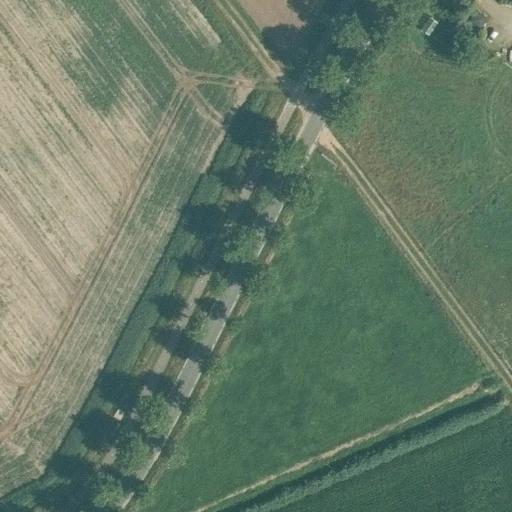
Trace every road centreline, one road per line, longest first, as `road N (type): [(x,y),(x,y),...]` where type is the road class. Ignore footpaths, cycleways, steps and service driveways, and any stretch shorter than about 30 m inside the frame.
road 1 (tertiary): [(107,511),(148,456),(315,118),(385,0)]
road 2 (track): [(511,376),(221,0)]
